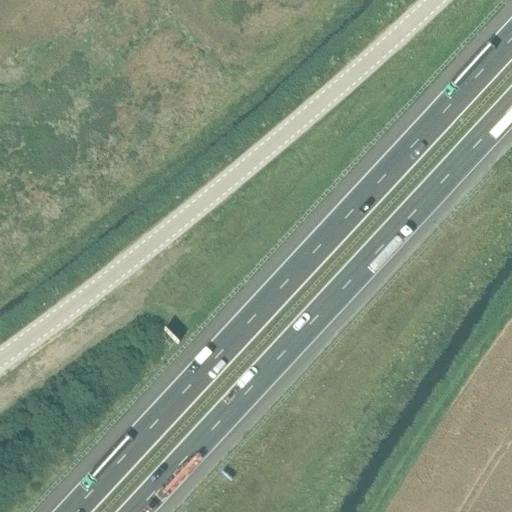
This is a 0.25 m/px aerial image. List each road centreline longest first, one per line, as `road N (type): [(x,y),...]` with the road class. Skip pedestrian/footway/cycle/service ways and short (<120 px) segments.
road 1 (motorway): [(511,36),(71,511)]
road 2 (unclassified): [(0,361),(224,186),(434,0)]
road 3 (motorway): [(139,511),(511,111)]
